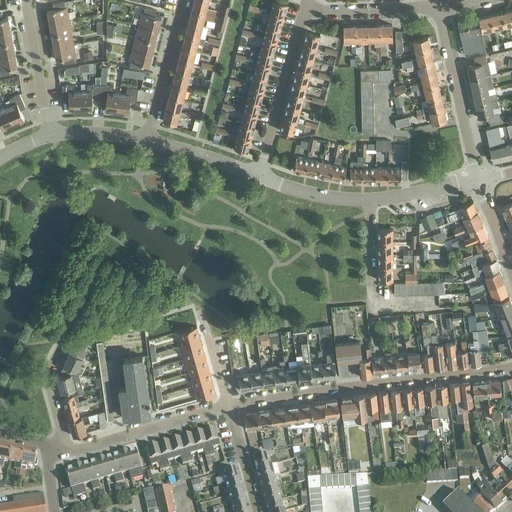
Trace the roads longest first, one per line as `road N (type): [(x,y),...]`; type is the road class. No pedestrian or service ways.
road 1 (residential): [(227,405),(511,365)]
road 2 (residential): [(475,179),(438,9)]
road 3 (residential): [(258,174),(302,10)]
road 4 (residential): [(64,446),(79,449),(227,405)]
road 5 (residential): [(432,301),(371,303),(369,198)]
road 6 (residential): [(145,140),(181,0)]
road 7 (residential): [(47,135),(24,0)]
road 8 (residential): [(302,10),(438,9)]
